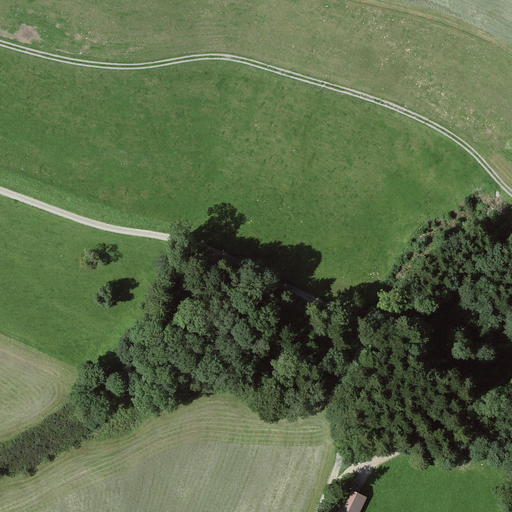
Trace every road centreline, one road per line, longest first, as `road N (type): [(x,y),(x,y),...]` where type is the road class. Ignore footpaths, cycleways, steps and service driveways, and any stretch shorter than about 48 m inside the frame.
road 1 (track): [(320,511),(358,337),(347,317),(184,239),(119,229),(0,191)]
road 2 (track): [(0,41),(43,57),(114,67),(237,59),(397,107),(458,138),(511,192)]
